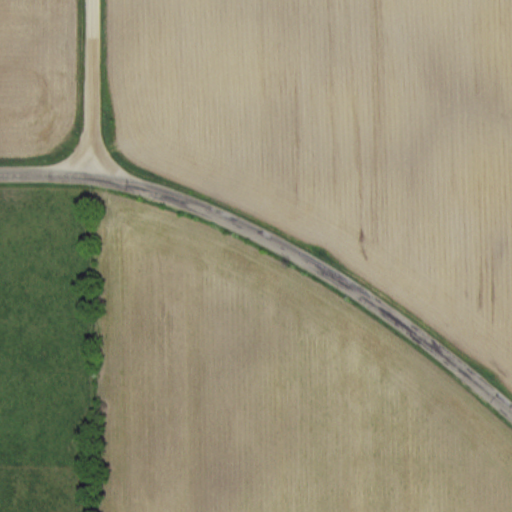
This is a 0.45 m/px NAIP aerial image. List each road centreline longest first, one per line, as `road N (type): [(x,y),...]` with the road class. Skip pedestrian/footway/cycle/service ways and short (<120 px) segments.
road 1 (residential): [(511,414),(350,287),(222,220),(142,187),(0,174)]
road 2 (residential): [(89,177),(89,0)]
